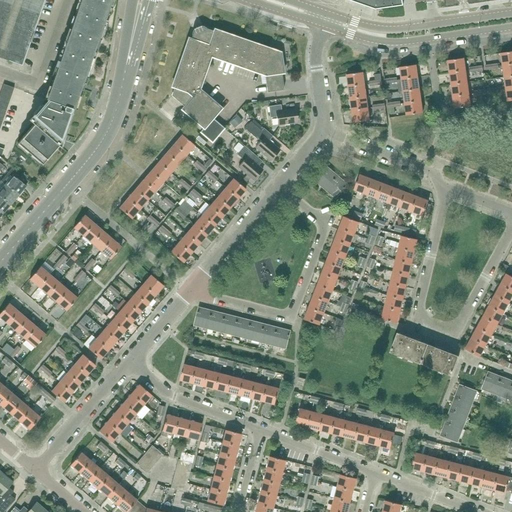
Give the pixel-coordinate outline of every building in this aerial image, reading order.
[(40,14),(0,0),(0,58),(22,66),(40,14)] [(44,0),(0,0),(40,14),(44,0)] [(108,0),(83,0),(48,100),(60,105),(70,108),(70,109),(71,109),(108,0)] [(349,0),(375,9),(403,5),(402,0),(349,0)] [(192,35),(192,36),(191,39),(188,38),(172,87),(174,88),(171,96),(183,106),(184,107),(181,109),(204,128),(200,132),(212,142),(224,128),(212,119),(221,108),(199,89),(210,56),(264,75),(267,93),(283,90),(281,74),(283,73),(280,52),(214,29),(214,31),(212,31),(206,29),(206,28),(205,28),(204,27),(203,26),(202,26),(200,26),(198,26),(197,27),(195,28),(194,29),(193,30),(192,31),(192,32),(192,33),(192,34),(192,35)] [(502,65),(511,63),(511,51),(501,53),(502,65)] [(449,73),(466,70),(464,58),(448,61),(449,73)] [(504,77),(511,75),(511,63),(502,65),(504,77)] [(401,79),(418,77),(416,65),(400,67),(401,79)] [(451,84),(467,82),(466,70),(449,73),(451,84)] [(348,87),(365,84),(363,72),(347,75),(348,87)] [(403,91),(419,89),(418,77),(401,79),(403,91)] [(453,96),(469,94),(467,82),(451,84),(453,96)] [(12,94),(14,88),(3,84),(1,90),(12,94)] [(350,99),(366,96),(365,84),(348,87),(350,99)] [(405,103),(421,101),(419,89),(403,91),(405,103)] [(0,95),(10,99),(12,94),(1,90),(0,93),(0,95)] [(471,106),(469,94),(453,96),(454,109),(471,106)] [(0,101),(8,104),(10,99),(0,95),(0,101)] [(352,110),(368,108),(366,96),(350,99),(352,110)] [(70,108),(60,105),(48,100),(47,102),(46,103),(44,105),(42,104),(32,115),(33,116),(34,115),(36,117),(34,124),(19,141),(20,141),(26,147),(24,149),(35,159),(37,156),(43,162),(44,162),(47,159),(58,146),(59,145),(56,143),(57,138),(63,140),(69,122),(72,113),(70,112),(71,109),(70,109),(70,108)] [(0,107),(6,109),(8,104),(0,101),(0,107)] [(406,115),(423,113),(421,101),(405,103),(406,115)] [(296,109),(281,111),(280,105),(269,107),(270,118),(276,117),(278,126),(297,123),(296,109)] [(353,123),(370,121),(368,108),(352,110),(353,123)] [(236,127),(241,122),(236,117),(231,122),(236,127)] [(263,128),(261,132),(250,122),(245,129),(255,138),(256,137),(261,141),(255,148),(270,161),(280,150),(269,141),(272,136),(263,128)] [(186,155),(194,146),(182,135),(174,144),(186,155)] [(511,156),(460,137),(456,147),(453,146),(449,156),(511,179),(511,156)] [(244,146),(243,147),(238,143),(233,149),(238,153),(237,154),(244,161),(238,167),(253,180),(263,170),(249,158),(253,154),(244,146)] [(178,164),(186,155),(174,144),(166,154),(178,164)] [(170,173),(178,164),(166,154),(158,163),(170,173)] [(163,182),(170,173),(158,163),(150,172),(163,182)] [(331,171),(332,171),(327,167),(315,181),(316,181),(316,180),(320,184),(320,185),(326,190),(337,176),(337,175),(337,176),(331,171)] [(210,178),(213,175),(208,171),(205,174),(215,183),(216,181),(215,183),(210,178)] [(155,192),(163,182),(150,172),(142,181),(155,192)] [(24,185),(24,184),(13,175),(5,184),(18,195),(26,186),(24,185)] [(366,194),(372,179),(360,175),(357,183),(354,190),(366,194)] [(342,180),(337,176),(326,190),(327,189),(331,192),(330,193),(336,198),(348,184),(347,184),(342,180)] [(183,187),(186,183),(181,179),(178,183),(187,191),(183,187)] [(237,199),(246,190),(233,179),(225,188),(237,199)] [(377,199),(383,183),(372,179),(366,194),(377,199)] [(147,201),(155,192),(142,181),(135,190),(147,201)] [(389,203),(394,188),(383,183),(377,199),(389,203)] [(0,196),(10,205),(18,195),(5,184),(0,189),(0,196)] [(230,208),(237,199),(225,188),(217,197),(230,208)] [(400,208),(406,192),(394,188),(389,203),(400,208)] [(139,210),(147,201),(135,190),(127,199),(139,210)] [(411,212),(417,196),(406,192),(400,208),(411,212)] [(202,197),(197,193),(194,197),(190,193),(199,201),(201,199),(202,197)] [(0,212),(2,214),(10,205),(0,196),(0,212)] [(423,216),(429,201),(417,196),(411,212),(423,216)] [(222,217),(230,208),(217,197),(210,206),(222,217)] [(131,219),(139,210),(127,199),(119,209),(131,219)] [(185,217),(193,208),(182,199),(178,204),(179,205),(177,207),(177,208),(182,212),(179,215),(184,219),(185,217)] [(214,226),(222,217),(210,206),(202,216),(214,226)] [(179,215),(182,212),(177,208),(174,211),(184,219),(185,217),(184,219),(179,215)] [(153,212),(150,215),(158,222),(161,218),(153,212)] [(83,236),(93,224),(84,215),(73,228),(83,236)] [(151,223),(154,220),(150,216),(147,219),(156,227),(158,226),(156,227),(151,223)] [(206,235),(214,226),(202,216),(194,225),(206,235)] [(355,234),(359,222),(344,216),(339,228),(355,234)] [(92,244),(102,231),(93,224),(83,236),(92,244)] [(151,224),(145,231),(150,235),(156,227),(151,224)] [(199,245),(206,235),(194,225),(186,234),(189,236),(199,245)] [(350,245),(355,234),(339,228),(335,239),(350,245)] [(101,251),(112,239),(102,231),(92,244),(101,251)] [(199,245),(189,236),(186,234),(178,243),(191,254),(199,245)] [(417,240),(404,236),(401,236),(399,248),(414,252),(417,240)] [(110,260),(121,247),(112,239),(101,251),(110,260)] [(346,256),(350,245),(335,239),(331,251),(346,256)] [(183,263),(191,254),(178,243),(170,252),(183,263)] [(412,264),(414,252),(399,248),(396,260),(412,264)] [(76,262),(80,257),(79,256),(82,253),(78,250),(71,258),(76,262)] [(341,268),(346,256),(331,251),(326,262),(341,268)] [(384,260),(386,256),(373,251),(370,258),(373,260),(374,257),(384,260)] [(70,268),(75,262),(70,258),(65,264),(70,268)] [(409,275),(412,264),(396,260),(393,272),(409,275)] [(337,279),(341,268),(326,262),(322,273),(337,279)] [(95,276),(103,267),(99,263),(90,272),(95,276)] [(39,287),(49,275),(40,267),(29,279),(39,287)] [(77,275),(81,279),(85,274),(82,270),(77,275)] [(406,287),(409,275),(393,272),(390,283),(406,287)] [(333,291),(337,279),(322,273),(318,285),(333,291)] [(511,291),(511,276),(506,274),(500,285),(511,291)] [(48,295),(58,283),(49,275),(39,287),(48,295)] [(77,283),(81,279),(77,275),(73,280),(77,283)] [(155,295),(163,286),(151,275),(143,284),(155,295)] [(57,303),(68,290),(58,283),(48,295),(57,303)] [(403,299),(406,287),(390,283),(387,295),(403,299)] [(148,304),(155,295),(143,284),(135,293),(148,304)] [(328,302),(333,291),(318,285),(313,296),(328,302)] [(509,303),(511,297),(511,291),(500,285),(495,295),(509,303)] [(66,311),(77,298),(68,290),(57,303),(66,311)] [(140,313),(148,304),(135,293),(127,302),(140,313)] [(400,311),(403,299),(387,295),(384,307),(400,311)] [(503,314),(509,303),(495,295),(489,306),(503,314)] [(324,313),(328,302),(313,296),(309,307),(324,313)] [(349,305),(352,298),(346,296),(343,303),(349,305)] [(132,323),(140,313),(127,302),(119,312),(132,323)] [(0,317),(7,324),(18,312),(8,304),(0,313),(0,317)] [(497,325),(503,314),(489,306),(483,317),(497,325)] [(320,325),(324,313),(309,307),(304,319),(320,325)] [(397,323),(400,311),(384,307),(382,319),(397,323)] [(205,310),(205,309),(199,308),(194,325),(195,325),(195,324),(200,326),(200,327),(207,329),(212,312),(205,310)] [(218,313),(212,311),(212,312),(207,329),(208,329),(208,328),(213,329),(213,330),(220,332),(225,315),(218,313)] [(16,332),(27,319),(18,312),(7,324),(16,332)] [(88,312),(85,315),(91,321),(94,317),(88,312)] [(124,332),(132,323),(119,312),(112,321),(124,332)] [(231,316),(225,314),(225,315),(220,332),(221,332),(221,331),(226,332),(226,333),(233,335),(237,318),(231,316)] [(244,320),(244,319),(238,317),(237,318),(233,335),(234,335),(234,334),(239,335),(239,337),(246,339),(251,321),(244,320)] [(492,335),(497,325),(483,317),(477,328),(492,335)] [(25,340),(36,327),(27,319),(16,332),(25,340)] [(116,341),(124,332),(112,321),(104,330),(116,341)] [(257,323),(257,322),(251,321),(246,339),(247,339),(247,337),(252,339),(252,340),(259,342),(264,325),(257,323)] [(270,326),(264,324),(264,325),(259,342),(260,342),(260,341),(265,342),(265,343),(272,345),(277,328),(270,326)] [(35,348),(45,335),(36,327),(25,340),(35,348)] [(79,339),(83,335),(81,333),(82,332),(76,327),(72,333),(79,339)] [(283,329),(279,328),(277,327),(277,328),(272,345),(273,345),(273,344),(278,345),(278,347),(286,349),(290,331),(289,331),(283,330),(283,329)] [(486,346),(492,335),(477,328),(471,338),(486,346)] [(109,350),(116,341),(104,330),(96,339),(109,350)] [(390,352),(418,363),(427,344),(416,339),(416,337),(412,336),(411,338),(398,333),(390,352)] [(480,357),(486,346),(471,338),(465,349),(480,357)] [(100,359),(109,350),(96,339),(88,349),(100,359)] [(441,349),(427,344),(418,363),(451,376),(459,356),(446,351),(447,349),(442,347),(441,349)] [(87,375),(95,365),(83,355),(75,364),(87,375)] [(9,367),(13,363),(5,356),(1,361),(9,367)] [(79,384),(87,375),(75,364),(67,373),(79,384)] [(196,367),(184,364),(180,380),(192,383),(196,367)] [(204,386),(208,370),(196,367),(192,383),(204,386)] [(216,389),(220,373),(208,370),(204,386),(216,389)] [(28,383),(31,379),(24,372),(20,377),(28,383)] [(494,375),(495,374),(488,372),(482,389),(483,389),(483,388),(488,390),(487,391),(495,394),(501,377),(494,375)] [(72,393),(79,384),(67,373),(59,382),(72,393)] [(232,377),(220,374),(220,373),(216,389),(228,392),(232,377)] [(239,395),(243,380),(232,377),(228,392),(239,395)] [(511,381),(507,380),(507,379),(501,377),(495,394),(496,393),(500,394),(500,396),(507,399),(511,386),(511,381)] [(303,387),(305,379),(299,378),(297,385),(303,387)] [(251,398),(255,383),(243,380),(239,395),(251,398)] [(63,402),(72,393),(59,382),(51,392),(63,402)] [(263,401),(267,386),(255,383),(251,398),(263,401)] [(143,405),(151,395),(139,385),(131,394),(143,405)] [(474,399),(477,391),(460,385),(459,386),(460,386),(458,392),(457,392),(455,397),(472,404),(471,403),(473,399),(474,399)] [(0,405),(1,406),(12,394),(3,386),(0,388),(0,405)] [(275,404),(279,389),(267,386),(263,401),(275,404)] [(42,396),(46,391),(41,387),(38,392),(42,396)] [(46,391),(42,396),(52,404),(55,399),(46,391)] [(11,414),(21,402),(12,394),(1,406),(11,414)] [(136,414),(143,405),(131,394),(123,403),(136,414)] [(469,412),(472,404),(455,397),(455,398),(453,405),(452,404),(450,410),(467,417),(467,416),(466,416),(468,411),(469,412)] [(20,422),(30,410),(21,402),(11,414),(20,422)] [(128,423),(136,414),(123,403),(115,413),(128,423)] [(165,407),(159,406),(157,415),(162,416),(165,407)] [(308,427),(312,412),(300,409),(296,424),(308,427)] [(29,430),(40,418),(30,410),(20,422),(29,430)] [(464,424),(467,417),(450,410),(450,411),(451,411),(448,417),(445,423),(462,430),(463,429),(461,429),(463,424),(464,424)] [(319,430),(323,415),(312,412),(308,427),(319,430)] [(120,432),(128,423),(115,413),(107,422),(120,432)] [(178,418),(166,415),(162,431),(174,434),(178,418)] [(331,433),(335,418),(323,415),(319,430),(331,433)] [(186,437),(190,421),(178,418),(174,434),(173,438),(178,440),(179,435),(186,437)] [(343,437),(347,421),(335,418),(331,433),(343,437)] [(198,440),(202,424),(190,421),(186,437),(198,440)] [(355,440),(359,424),(347,421),(343,437),(355,440)] [(111,442),(120,432),(107,422),(99,431),(111,442)] [(460,437),(462,430),(445,423),(446,423),(444,430),(443,429),(440,436),(458,442),(457,441),(458,436),(460,437)] [(367,443),(371,427),(359,424),(355,440),(367,443)] [(378,446),(382,430),(371,427),(367,443),(378,446)] [(241,434),(228,431),(225,430),(222,442),(238,446),(241,434)] [(390,449),(395,433),(382,430),(378,446),(390,449)] [(154,439),(154,438),(149,435),(146,439),(149,441),(150,442),(151,443),(154,439)] [(235,458),(238,446),(222,442),(219,454),(235,458)] [(163,455),(163,454),(152,445),(149,450),(148,450),(159,459),(162,455),(163,455)] [(159,460),(159,459),(148,450),(145,455),(156,464),(156,463),(159,459),(159,460)] [(80,474),(91,461),(81,453),(70,465),(80,474)] [(427,456),(415,453),(411,469),(423,472),(427,456)] [(232,470),(235,458),(219,454),(216,466),(232,470)] [(155,464),(156,464),(145,455),(141,459),(152,468),(152,467),(155,464)] [(286,461),(278,458),(270,456),(267,469),(280,472),(283,473),(286,461)] [(435,475),(439,459),(427,456),(423,472),(435,475)] [(152,468),(141,459),(137,463),(148,472),(149,472),(148,472),(151,468),(152,468)] [(447,478),(451,462),(439,459),(435,475),(447,478)] [(192,464),(179,460),(178,460),(178,461),(177,466),(177,465),(177,466),(190,470),(192,464)] [(89,481),(100,469),(91,461),(80,474),(89,481)] [(459,481),(463,465),(451,462),(447,478),(459,481)] [(470,484),(474,468),(463,465),(459,481),(470,484)] [(494,490),(498,474),(491,472),(492,467),(488,465),(486,471),(482,487),(494,490)] [(189,475),(190,470),(177,466),(176,466),(177,466),(176,471),(175,471),(189,475)] [(229,482),(232,470),(216,466),(213,478),(229,482)] [(482,487),(486,471),(474,468),(470,484),(482,487)] [(98,489),(109,477),(100,469),(89,481),(98,489)] [(283,473),(280,472),(267,469),(264,480),(280,484),(280,485),(283,473)] [(188,481),(189,475),(175,471),(175,472),(174,477),(174,476),(174,477),(188,481)] [(0,511),(4,511),(15,500),(10,495),(13,492),(8,487),(12,482),(0,472),(0,511)] [(138,481),(141,477),(137,473),(133,478),(138,481)] [(353,490),(356,479),(341,474),(337,486),(353,490)] [(506,493),(510,477),(498,474),(494,490),(506,493)] [(108,497),(118,485),(109,477),(98,489),(108,497)] [(186,486),(188,481),(174,477),(173,482),(172,482),(186,486)] [(226,494),(229,482),(213,478),(210,489),(226,494)] [(280,485),(280,484),(264,480),(261,492),(277,496),(280,485)] [(185,492),(186,486),(172,482),(172,483),(173,483),(171,487),(171,488),(185,492)] [(117,505),(128,493),(118,485),(108,497),(117,505)] [(350,502),(353,490),(337,486),(334,498),(350,502)] [(223,506),(226,494),(210,489),(207,502),(223,506)] [(274,508),(277,496),(261,492),(258,504),(274,508)] [(128,511),(137,501),(128,493),(117,505),(124,511),(126,511),(128,511)] [(339,511),(347,511),(350,502),(334,498),(331,510),(339,511)] [(137,501),(128,511),(137,511),(141,505),(142,505),(141,504),(141,505),(137,502),(138,501),(137,501)] [(399,511),(402,505),(394,503),(386,501),(382,511),(399,511)] [(47,511),(45,510),(36,503),(29,511),(23,507),(20,511),(15,507),(10,511),(47,511)]
